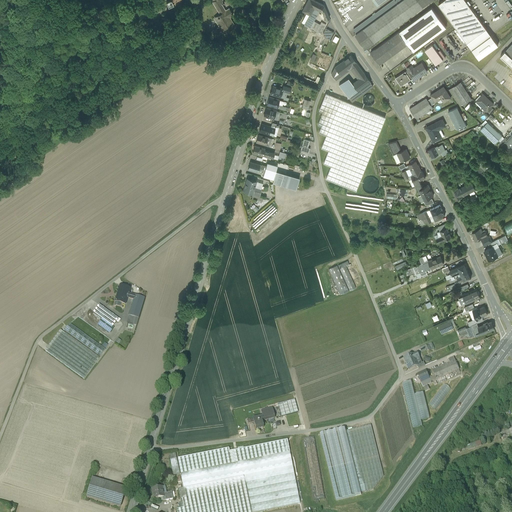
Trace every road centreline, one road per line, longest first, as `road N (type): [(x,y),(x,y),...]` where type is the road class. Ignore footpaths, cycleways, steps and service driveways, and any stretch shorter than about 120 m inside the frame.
road 1 (unclassified): [(0,439),(44,331),(226,197)]
road 2 (tertiary): [(131,511),(226,197)]
road 3 (residential): [(497,312),(394,105)]
road 4 (tertiary): [(226,197),(297,0)]
road 5 (primary): [(384,511),(492,365)]
road 6 (unclassified): [(511,108),(461,67),(394,105)]
road 7 (residential): [(394,105),(326,0)]
